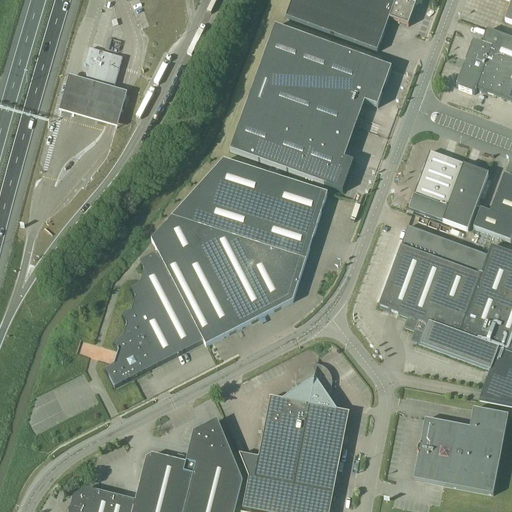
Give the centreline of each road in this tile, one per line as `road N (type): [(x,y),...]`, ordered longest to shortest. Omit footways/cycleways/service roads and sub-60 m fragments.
road 1 (tertiary): [(25,511),(38,487),(81,451),(327,315)]
road 2 (tertiary): [(327,315),(354,267),(452,0)]
road 3 (motorway): [(0,245),(67,0)]
road 4 (unclassified): [(362,511),(386,392),(327,315)]
road 5 (motorway): [(38,0),(0,133)]
